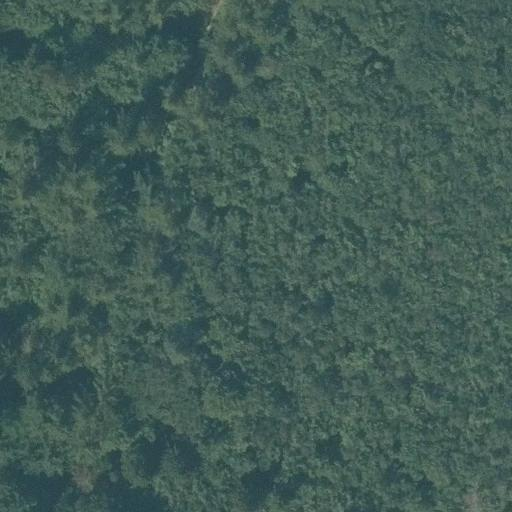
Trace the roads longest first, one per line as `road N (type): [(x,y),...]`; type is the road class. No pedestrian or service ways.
road 1 (track): [(25,434),(198,0)]
road 2 (track): [(217,511),(25,434)]
